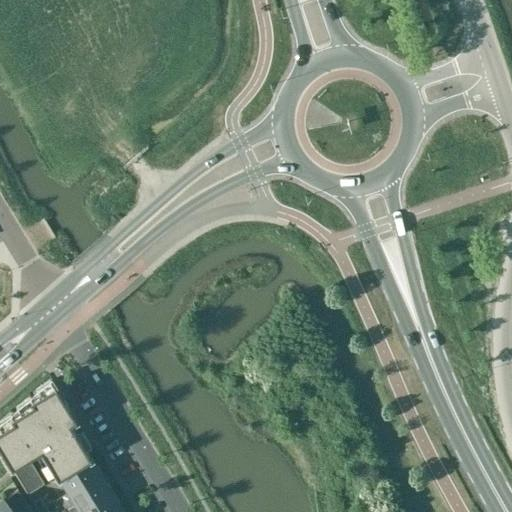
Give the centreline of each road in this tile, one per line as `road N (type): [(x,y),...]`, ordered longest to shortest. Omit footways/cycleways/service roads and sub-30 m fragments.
road 1 (tertiary): [(283,123),(186,176),(52,297)]
road 2 (tertiary): [(61,313),(213,192),(294,159)]
road 3 (residential): [(179,511),(61,313)]
road 4 (primary): [(348,187),(428,355)]
road 5 (primary): [(428,355),(386,175)]
road 6 (primary): [(505,511),(428,355)]
road 7 (unclassified): [(511,410),(504,352),(511,284)]
